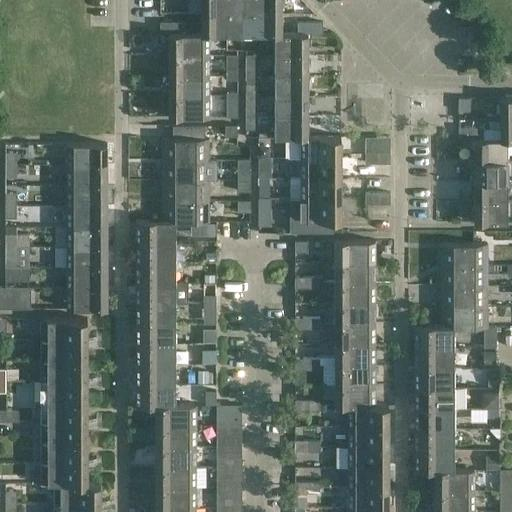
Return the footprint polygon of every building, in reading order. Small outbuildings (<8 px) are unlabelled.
[(200,0),(201,12),(241,12),(240,0),(200,0)] [(240,0),(241,12),(280,12),(280,0),(240,0)] [(208,33),(241,33),(241,12),(201,12),(201,32),(208,32),(208,33)] [(280,32),(280,12),(241,12),(241,33),(273,33),(273,32),(280,32)] [(171,31),(171,20),(159,20),(159,32),(168,32),(171,31)] [(171,20),(171,31),(184,31),(184,21),(171,20)] [(297,32),(307,31),(309,31),(309,20),(297,20),(297,32)] [(309,20),(309,31),(322,31),(322,20),(309,20)] [(208,53),(208,33),(208,32),(201,32),(184,32),(184,31),(171,31),(168,32),(168,53),(208,53)] [(273,53),(307,53),(307,31),(297,32),(280,32),(273,32),(273,33),(273,53)] [(168,73),(208,73),(208,53),(168,53),(168,73)] [(225,65),(237,65),(237,53),(225,53),(225,65)] [(245,65),(256,65),(256,53),(245,53),(245,65)] [(273,73),(307,73),(307,53),(273,53),(273,73)] [(237,65),(225,65),(225,78),(237,78),(237,65)] [(256,65),(245,65),(245,78),(256,78),(256,65)] [(208,94),(208,73),(168,73),(168,94),(208,94)] [(273,94),(307,94),(307,73),(273,73),(273,94)] [(226,103),(237,103),(237,90),(225,90),(226,103)] [(245,103),(256,103),(256,90),(245,90),(245,103)] [(208,115),(208,94),(168,94),(168,115),(208,115)] [(273,114),(307,114),(307,94),(273,94),(273,114)] [(499,117),(511,117),(511,95),(500,96),(499,117)] [(237,103),(226,103),(226,115),(237,115),(237,103)] [(245,115),(256,115),(256,103),(245,103),(245,115)] [(307,135),(307,134),(307,114),(273,114),(273,136),(300,135),(307,135)] [(256,115),(245,115),(245,127),(256,127),(256,115)] [(507,138),(511,138),(511,117),(499,117),(499,137),(499,138),(507,138)] [(204,136),(204,123),(172,123),(172,136),(161,136),(161,158),(208,157),(208,136),(204,136)] [(237,134),(237,123),(225,123),(225,134),(237,134)] [(470,137),(470,126),(458,126),(458,137),(470,137)] [(470,126),(470,137),(473,137),(482,137),(482,126),(470,126)] [(300,155),(340,155),(340,134),(307,134),(307,135),(300,135),(300,155)] [(507,158),(507,138),(499,138),(499,137),(482,137),(473,137),(473,158),(507,158)] [(66,163),(106,163),(106,142),(66,142),(66,163)] [(4,163),(15,163),(15,150),(4,151),(4,163)] [(364,161),(377,161),(377,150),(364,150),(364,161)] [(377,150),(377,161),(389,161),(389,150),(377,150)] [(300,176),(340,176),(340,155),(300,155),(300,176)] [(161,178),(208,178),(208,157),(161,158),(161,178)] [(237,168),(249,168),(249,157),(237,157),(237,168)] [(473,179),(507,179),(507,158),(473,158),(473,179)] [(15,163),(4,163),(4,175),(15,175),(15,163)] [(66,183),(106,183),(106,163),(66,163),(66,183)] [(300,196),(340,196),(340,176),(300,176),(300,196)] [(161,198),(208,198),(208,178),(161,178),(161,198)] [(237,189),(249,189),(249,178),(237,178),(237,189)] [(473,199),(507,199),(507,179),(473,179),(473,199)] [(66,204),(106,204),(106,183),(66,183),(66,204)] [(4,204),(15,204),(15,191),(4,191),(4,204)] [(364,202),(377,202),(377,191),(364,191),(364,202)] [(377,191),(377,202),(389,202),(389,191),(377,191)] [(289,196),(289,230),(332,230),(332,218),(340,218),(340,196),(300,196),(289,196)] [(175,219),(175,220),(208,220),(208,198),(161,198),(161,218),(161,219),(175,219)] [(237,210),(249,210),(249,198),(237,199),(237,210)] [(507,199),(473,199),(473,220),(507,220),(507,199)] [(15,216),(15,204),(4,204),(4,216),(15,216)] [(66,224),(106,224),(106,204),(66,204),(66,224)] [(161,219),(161,218),(135,218),(135,240),(175,240),(175,220),(175,219),(161,219)] [(66,244),(106,244),(106,224),(66,224),(66,244)] [(4,244),(15,244),(15,232),(4,232),(4,244)] [(306,250),(306,239),(294,238),(294,250),(306,250)] [(334,260),(374,260),(374,239),(334,239),(334,260)] [(135,260),(175,260),(175,240),(135,240),(135,260)] [(440,263),(486,263),(486,242),(440,242),(440,263)] [(15,244),(4,244),(4,257),(15,257),(15,244)] [(66,265),(106,265),(106,244),(66,244),(66,265)] [(135,281),(175,280),(175,260),(135,260),(135,281)] [(334,280),(374,280),(374,260),(334,260),(334,280)] [(439,283),(486,283),(486,263),(440,263),(439,283)] [(28,265),(4,265),(4,279),(28,279),(28,265)] [(66,285),(106,285),(106,265),(66,265),(66,285)] [(306,286),(306,275),(294,275),(294,286),(306,286)] [(306,275),(306,286),(319,286),(319,275),(306,275)] [(135,301),(175,301),(187,301),(187,280),(175,280),(135,281),(135,301)] [(334,301),(374,301),(374,280),(334,280),(334,301)] [(439,304),(486,304),(486,283),(439,283),(439,304)] [(5,296),(17,296),(17,285),(5,285),(5,296)] [(17,296),(30,296),(30,285),(17,285),(17,296)] [(106,285),(66,285),(66,307),(106,306),(106,285)] [(5,307),(17,307),(17,296),(5,296),(5,307)] [(17,296),(17,307),(30,307),(30,296),(17,296)] [(135,321),(175,321),(175,301),(135,301),(135,321)] [(334,321),(374,321),(374,301),(334,301),(334,321)] [(453,324),(453,325),(486,325),(486,304),(439,304),(439,324),(440,324),(453,324)] [(294,327),(306,327),(306,316),(294,316),(294,327)] [(306,316),(306,327),(319,327),(319,316),(306,316)] [(39,338),(86,338),(86,317),(39,317),(39,338)] [(135,342),(175,342),(175,321),(135,321),(135,342)] [(334,342),(374,342),(374,321),(334,321),(334,342)] [(453,345),(453,325),(453,324),(440,324),(439,324),(413,324),(413,345),(453,345)] [(39,358),(86,358),(86,338),(39,338),(39,358)] [(135,362),(175,362),(175,342),(135,342),(135,362)] [(319,362),(334,362),(374,362),(374,342),(334,342),(334,355),(319,355),(319,356),(319,361),(319,362)] [(413,365),(453,365),(453,345),(413,345),(413,365)] [(319,368),(319,362),(319,361),(319,356),(306,357),(306,368),(319,368)] [(294,368),(306,368),(306,357),(294,357),(294,368)] [(39,379),(86,379),(86,358),(39,358),(39,379)] [(135,382),(175,382),(175,362),(135,362),(135,382)] [(334,382),(374,382),(374,362),(334,362),(334,382)] [(413,386),(453,386),(453,365),(413,365),(413,386)] [(39,379),(39,399),(86,399),(86,379),(39,379)] [(175,403),(175,402),(175,382),(135,382),(135,404),(154,404),(155,403),(175,403)] [(374,403),(374,402),(374,382),(334,382),(334,404),(347,404),(347,403),(374,403)] [(413,406),(453,406),(453,386),(413,386),(413,406)] [(294,409),(306,409),(306,398),(294,398),(294,409)] [(306,398),(306,409),(319,409),(319,398),(306,398)] [(86,419),(86,399),(39,399),(39,419),(86,419)] [(154,424),(195,424),(195,402),(175,402),(175,403),(155,403),(154,404),(154,424)] [(347,424),(387,424),(387,402),(374,402),(374,403),(347,403),(347,404),(347,424)] [(413,427),(453,427),(453,406),(413,406),(413,427)] [(17,408),(5,408),(5,419),(17,419),(17,408)] [(216,429),(228,429),(228,418),(216,418),(216,429)] [(228,418),(228,429),(241,429),(240,418),(228,418)] [(39,419),(39,440),(86,440),(86,419),(39,419)] [(195,444),(195,424),(154,424),(154,444),(195,444)] [(347,444),(387,444),(387,424),(347,424),(347,444)] [(413,447),(453,447),(453,427),(413,427),(413,447)] [(294,450),(306,450),(306,439),(294,439),(294,450)] [(306,439),(306,450),(319,450),(319,439),(306,439)] [(86,460),(86,440),(39,440),(39,460),(86,460)] [(195,465),(195,444),(154,444),(154,465),(195,465)] [(347,465),(387,464),(387,444),(347,444),(347,465)] [(453,468),(453,467),(453,447),(413,447),(413,468),(433,468),(453,468)] [(216,470),(228,470),(228,459),(216,459),(216,470)] [(228,459),(228,470),(241,470),(240,459),(228,459)] [(86,481),(86,480),(86,460),(39,460),(39,481),(53,481),(86,481)] [(347,485),(387,485),(387,464),(347,465),(347,485)] [(195,485),(195,465),(154,465),(155,485),(195,485)] [(433,489),(473,488),(473,467),(453,467),(453,468),(433,468),(433,489)] [(294,491),(306,491),(306,479),(294,479),(294,491)] [(306,479),(306,491),(319,491),(319,479),(306,479)] [(53,501),(99,501),(99,480),(86,480),(86,481),(53,481),(53,501)] [(499,493),(511,493),(511,483),(499,483),(499,493)] [(195,505),(195,485),(155,485),(154,505),(195,505)] [(347,505),(387,505),(387,485),(347,485),(347,505)] [(433,509),(473,509),(473,488),(433,489),(433,509)] [(4,502),(16,502),(16,489),(4,489),(4,502)] [(216,511),(228,511),(228,500),(216,500),(216,511)] [(228,500),(228,511),(241,511),(241,500),(228,500)] [(52,511),(99,511),(99,501),(53,501),(52,511)] [(15,511),(16,502),(4,502),(4,511),(15,511)]
